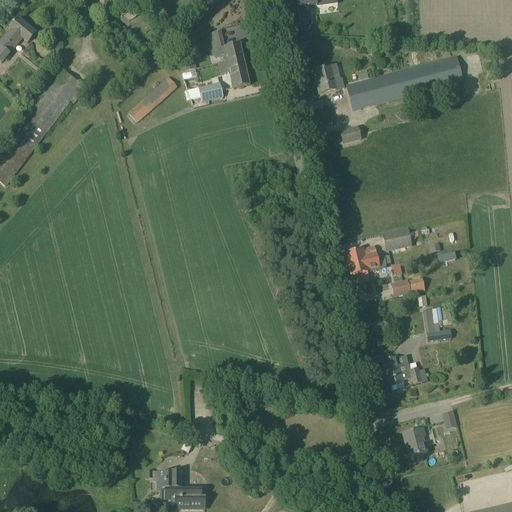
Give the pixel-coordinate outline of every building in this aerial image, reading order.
[(310,21),(308,7),(316,6),(316,5),(334,3),(333,0),(295,0),(299,23),(310,21)] [(35,35),(17,19),(9,28),(11,30),(10,31),(12,32),(9,35),(8,34),(0,43),(0,63),(0,64),(21,39),(27,44),(35,35)] [(223,57),(224,63),(243,59),(239,45),(224,48),(220,33),(209,35),(213,52),(215,59),(223,57)] [(196,70),(190,51),(175,55),(181,74),(196,70)] [(456,58),(432,65),(346,88),(352,112),(463,83),(456,58)] [(224,63),(219,64),(218,65),(220,76),(229,74),(233,90),(249,86),(243,59),(224,63)] [(339,80),(336,66),(314,72),(318,86),(316,87),(319,95),(344,89),(341,80),(339,80)] [(76,93),(81,86),(62,72),(0,152),(0,183),(5,187),(70,102),(74,105),(80,96),(76,93)] [(359,82),(367,79),(365,72),(356,75),(359,82)] [(168,78),(127,114),(136,124),(177,89),(168,78)] [(198,89),(187,92),(189,97),(190,100),(200,98),(201,103),(223,98),(218,80),(211,82),(212,85),(198,89)] [(343,146),(352,143),(360,141),(357,128),(339,133),(343,146)] [(386,253),(411,247),(407,231),(382,236),(386,253)] [(438,245),(429,247),(430,255),(440,253),(438,245)] [(344,255),(346,265),(365,260),(364,257),(371,255),(373,255),(372,254),(375,253),(374,248),(363,251),(362,251),(345,255),(344,255)] [(365,260),(346,265),(350,278),(350,277),(368,272),(368,271),(386,267),(386,265),(390,264),(389,257),(383,256),(375,255),(375,253),(372,254),(373,255),(371,255),(364,257),(365,260)] [(393,299),(411,295),(410,293),(415,291),(413,281),(407,282),(407,281),(390,286),(393,299)] [(425,297),(417,298),(418,309),(426,308),(425,297)] [(438,326),(436,309),(422,311),(424,332),(433,331),(433,326),(438,326)] [(452,331),(425,334),(426,347),(453,343),(452,331)] [(382,362),(388,387),(403,384),(402,382),(411,380),(413,386),(421,384),(417,369),(409,372),(407,364),(398,366),(396,358),(382,362)] [(440,415),(445,431),(456,427),(451,412),(440,415)] [(407,444),(410,458),(426,454),(422,438),(424,437),(422,430),(402,435),(404,444),(407,444)] [(179,511),(179,491),(179,489),(180,489),(180,473),(157,473),(156,492),(164,492),(163,510),(179,511)] [(179,511),(202,511),(202,501),(200,500),(200,491),(179,491),(179,511)]
